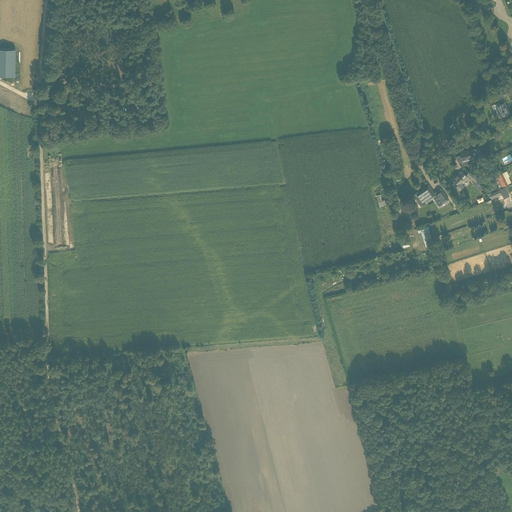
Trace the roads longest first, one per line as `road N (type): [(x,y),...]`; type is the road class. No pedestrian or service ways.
road 1 (track): [(46,0),(38,100),(46,351),(80,511)]
road 2 (track): [(511,474),(394,418),(352,388)]
road 3 (unclassified): [(403,180),(511,51)]
